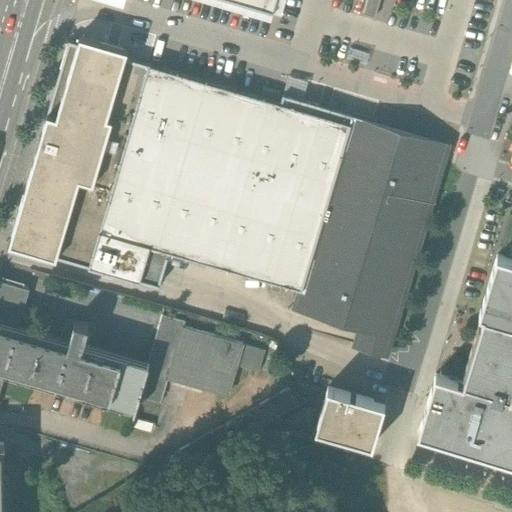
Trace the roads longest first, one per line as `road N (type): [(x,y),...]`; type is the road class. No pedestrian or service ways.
road 1 (residential): [(471,164),(409,377)]
road 2 (residential): [(511,23),(471,164)]
